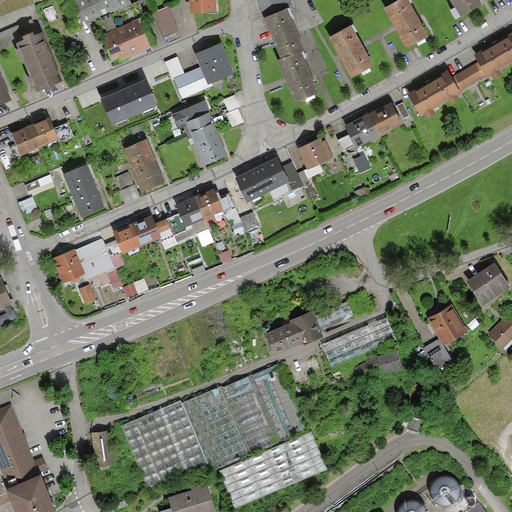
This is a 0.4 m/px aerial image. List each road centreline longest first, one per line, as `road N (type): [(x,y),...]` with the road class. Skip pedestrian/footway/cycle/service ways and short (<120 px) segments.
road 1 (primary): [(511,140),(405,199),(213,286),(59,344)]
road 2 (residential): [(511,14),(271,151)]
road 3 (residential): [(22,253),(271,151)]
road 4 (residential): [(241,17),(0,123)]
road 5 (residential): [(271,151),(244,58),(241,17)]
road 6 (residential): [(97,511),(80,478),(67,381)]
